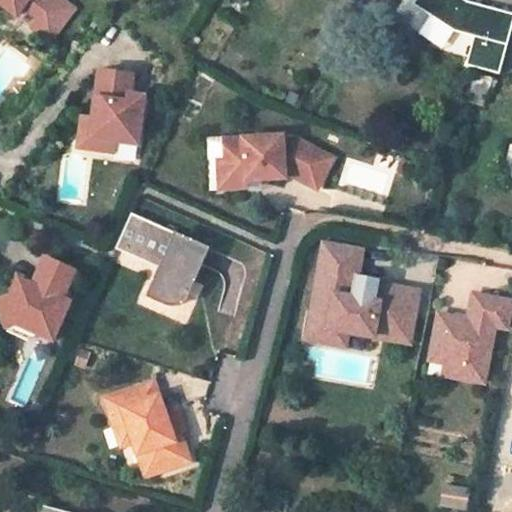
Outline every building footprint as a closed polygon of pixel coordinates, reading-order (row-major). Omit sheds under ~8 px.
[(0,0),(0,4),(15,16),(22,7),(38,19),(51,1),(49,0),(0,0)] [(52,0),(51,1),(38,19),(22,7),(15,16),(50,41),(74,8),(62,0),(52,0)] [(511,22),(511,6),(483,0),(416,0),(409,33),(470,47),(466,64),(500,72),(511,22)] [(134,75),(99,70),(92,118),(90,138),(114,141),(137,145),(144,104),(130,102),(131,95),(134,75)] [(131,95),(130,102),(144,104),(145,97),(131,95)] [(90,138),(92,118),(82,117),(78,147),(113,151),(114,141),(90,138)] [(222,140),(224,160),(225,174),(232,182),(244,181),(284,178),(284,174),(288,174),(318,190),(334,160),(297,140),(283,140),(283,136),(222,140)] [(511,145),(504,144),(499,176),(511,178),(511,145)] [(225,174),(224,160),(217,160),(219,189),(245,188),(244,181),(232,182),(225,174)] [(119,243),(163,262),(155,280),(155,283),(154,286),(154,288),(154,289),(154,290),(154,291),(154,294),(155,296),(157,298),(164,302),(178,303),(183,301),(185,299),(188,297),(189,295),(189,294),(189,293),(189,281),(191,276),(196,278),(210,247),(132,212),(119,243)] [(409,313),(413,289),(378,284),(377,292),(355,288),(356,279),(361,249),(324,243),(313,316),(331,319),(330,328),(348,331),(375,335),(376,329),(412,335),(415,314),(409,313)] [(19,275),(13,288),(58,323),(69,299),(62,296),(75,269),(45,255),(32,281),(19,275)] [(377,292),(378,284),(356,279),(355,288),(377,292)] [(58,323),(13,288),(11,291),(0,294),(0,309),(5,326),(30,318),(32,318),(37,331),(51,338),(58,323)] [(409,313),(415,314),(419,290),(413,289),(409,313)] [(508,328),(511,306),(511,301),(475,294),(470,321),(440,315),(432,360),(448,363),(468,367),(465,379),(485,383),(496,326),(508,328)] [(331,319),(313,316),(308,338),(346,344),(348,331),(330,328),(331,319)] [(376,329),(375,335),(411,342),(412,335),(376,329)] [(468,367),(448,363),(446,375),(465,379),(468,367)] [(129,421),(135,441),(144,465),(158,473),(174,468),(180,452),(175,439),(180,430),(185,428),(177,404),(164,407),(155,380),(107,397),(116,425),(129,421)] [(129,421),(116,425),(123,445),(135,441),(129,421)]
